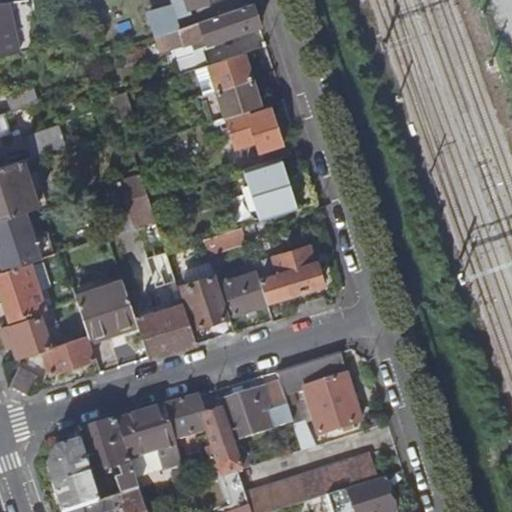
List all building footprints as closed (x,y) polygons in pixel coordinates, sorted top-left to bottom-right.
[(0,56),(17,53),(2,3),(0,3),(0,56)] [(155,36),(184,27),(178,9),(173,10),(170,3),(145,11),(154,37),(155,36)] [(259,28),(251,4),(184,27),(155,36),(158,44),(167,41),(170,49),(183,45),(183,46),(190,44),(192,49),(259,28)] [(208,65),(203,51),(174,60),(179,74),(194,69),(208,65)] [(254,59),(252,51),(208,65),(194,69),(197,78),(211,74),(216,91),(252,80),(246,62),(254,59)] [(197,78),(202,96),(216,91),(211,74),(197,78)] [(260,107),(252,80),(216,91),(225,118),(226,118),(260,107)] [(6,93),(11,110),(36,102),(31,85),(6,93)] [(113,96),(121,121),(133,117),(125,92),(113,96)] [(283,146),(269,104),(260,107),(226,118),(235,148),(256,141),(260,153),(283,146)] [(72,143),(66,125),(31,136),(38,154),(72,143)] [(298,210),(281,157),(243,169),(260,222),(298,210)] [(36,208),(20,160),(0,167),(0,219),(24,212),(36,208)] [(139,174),(118,181),(129,215),(112,221),(116,234),(155,221),(148,200),(139,174)] [(0,219),(0,264),(2,272),(29,263),(39,259),(24,212),(0,219)] [(245,239),(241,228),(203,240),(207,252),(245,239)] [(320,287),(314,265),(308,248),(253,264),(256,272),(266,303),(320,287)] [(175,281),(166,253),(154,257),(163,285),(175,281)] [(44,310),(29,263),(2,272),(0,272),(0,296),(9,322),(44,310)] [(266,303),(256,272),(223,283),(233,316),(267,305),(266,303)] [(229,318),(215,276),(180,288),(193,329),(229,318)] [(134,320),(123,284),(122,282),(75,297),(76,300),(87,336),(90,343),(136,327),(134,320)] [(154,283),(145,286),(149,299),(159,296),(154,283)] [(195,345),(181,300),(170,303),(171,308),(134,320),(136,327),(147,360),(195,345)] [(50,349),(39,317),(7,328),(12,345),(17,359),(41,351),(50,349)] [(12,345),(7,328),(1,330),(7,347),(12,345)] [(95,360),(90,343),(87,336),(50,349),(41,351),(49,374),(95,360)] [(339,353),(277,372),(280,383),(285,396),(305,389),(319,435),(342,428),(352,425),(360,422),(339,353)] [(28,396),(35,382),(16,374),(9,387),(28,396)] [(285,396),(280,383),(225,401),(237,439),(267,430),(264,420),(290,412),(285,396)] [(197,396),(164,406),(174,440),(206,429),(213,452),(208,453),(210,459),(215,458),(221,476),(237,471),(243,470),(224,410),(204,417),(197,396)] [(164,406),(115,421),(128,459),(176,443),(174,440),(164,406)] [(67,511),(111,497),(119,495),(138,489),(128,459),(115,421),(75,434),(77,442),(55,450),(47,467),(61,511),(67,511)] [(352,425),(342,428),(343,433),(353,430),(352,425)] [(177,449),(186,474),(196,471),(187,444),(177,447),(177,449)] [(186,474),(177,449),(168,452),(176,477),(186,474)] [(245,493),(249,505),(251,511),(272,511),(326,495),(377,479),(369,454),(245,493)] [(377,479),(326,495),(331,511),(393,511),(382,477),(377,479)] [(145,511),(138,489),(119,495),(124,511),(145,511)] [(102,511),(114,508),(111,497),(67,511),(102,511)]
